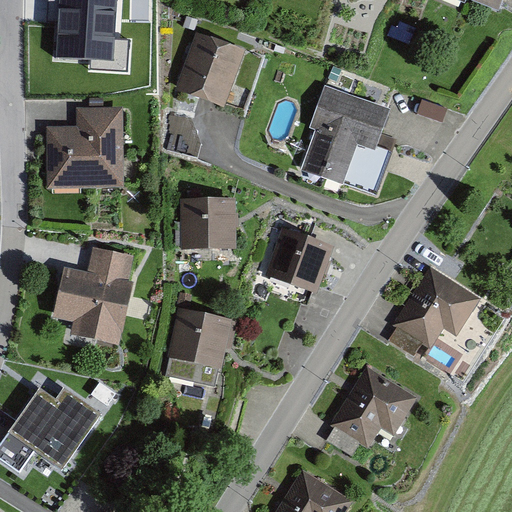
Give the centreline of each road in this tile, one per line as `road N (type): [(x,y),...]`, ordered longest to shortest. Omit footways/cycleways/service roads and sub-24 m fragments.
road 1 (residential): [(511,79),(228,511)]
road 2 (residential): [(3,8),(15,181),(0,324)]
